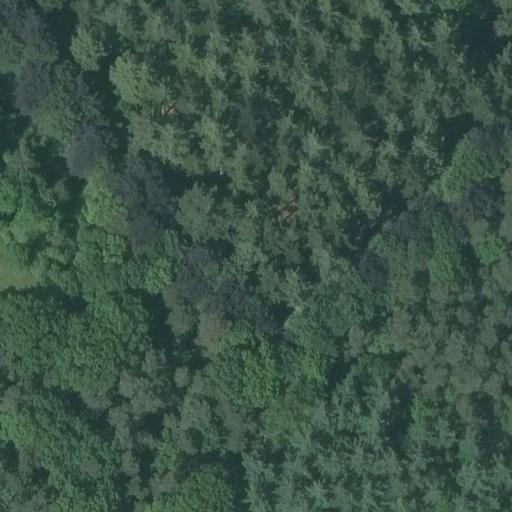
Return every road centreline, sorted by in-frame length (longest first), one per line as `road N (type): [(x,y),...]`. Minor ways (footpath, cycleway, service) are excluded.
road 1 (track): [(0,56),(259,400)]
road 2 (track): [(259,400),(511,161)]
road 3 (track): [(118,511),(0,444)]
road 4 (track): [(259,400),(207,511)]
